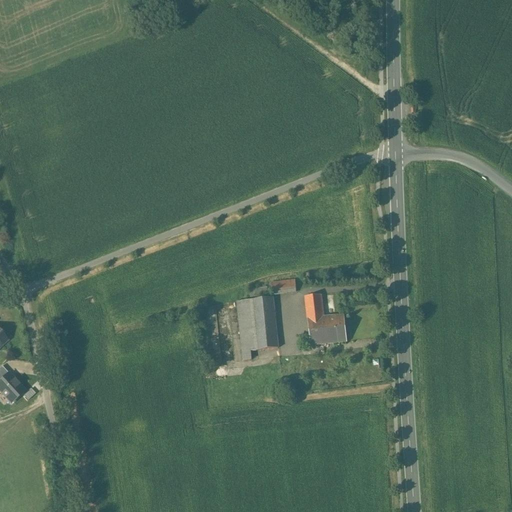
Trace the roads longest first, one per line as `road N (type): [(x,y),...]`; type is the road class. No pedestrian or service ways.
road 1 (unclassified): [(20,294),(355,160),(395,153)]
road 2 (secondary): [(414,511),(395,153)]
road 3 (unclassified): [(20,294),(66,511)]
road 4 (track): [(393,94),(368,86),(254,0)]
road 5 (secondary): [(395,153),(392,0)]
road 6 (tertiary): [(395,153),(459,157),(511,191)]
